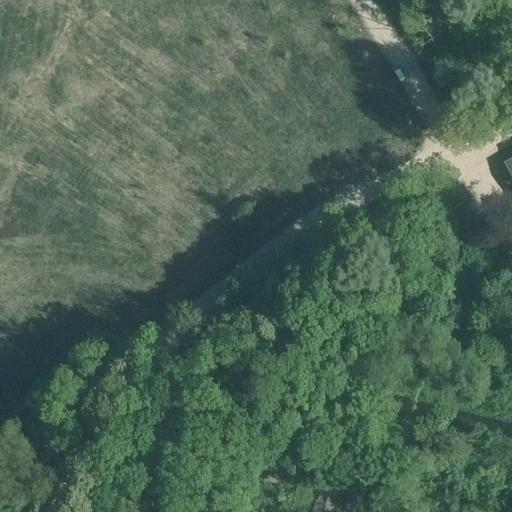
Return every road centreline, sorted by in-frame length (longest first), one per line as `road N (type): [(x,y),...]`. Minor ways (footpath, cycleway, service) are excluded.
road 1 (unclassified): [(114,511),(165,354),(192,313),(297,232),(365,195),(438,169)]
road 2 (unclassified): [(351,0),(438,169)]
